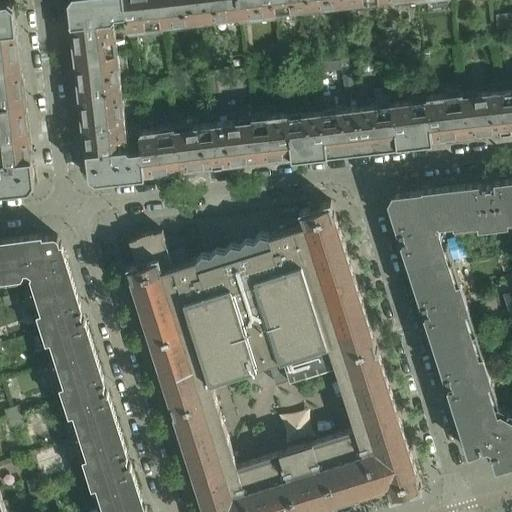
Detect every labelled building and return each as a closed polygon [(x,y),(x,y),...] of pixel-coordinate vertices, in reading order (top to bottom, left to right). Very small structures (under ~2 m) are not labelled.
[(14,6),(8,0),(0,1),(0,32),(17,31),(14,6)] [(69,0),(72,23),(113,18),(118,15),(117,9),(127,8),(125,0),(69,0)] [(125,0),(127,8),(128,14),(129,28),(133,30),(164,27),(163,25),(164,25),(160,0),(125,0)] [(160,0),(164,25),(240,16),(241,16),(238,0),(160,0)] [(238,0),(241,16),(240,16),(241,18),(277,14),(277,11),(275,0),(238,0)] [(309,0),(275,0),(277,11),(311,7),(309,0)] [(113,18),(72,23),(76,59),(119,54),(116,22),(113,18)] [(492,22),(482,23),(483,37),(493,36),(492,22)] [(17,31),(0,32),(0,66),(21,65),(17,31)] [(280,49),(271,49),(272,59),(280,58),(280,49)] [(119,54),(76,59),(80,93),(123,89),(119,54)] [(354,57),(342,58),(343,66),(354,65),(354,57)] [(341,59),(322,61),(323,72),(342,69),(341,59)] [(363,61),(364,72),(374,71),(373,60),(363,61)] [(21,65),(0,66),(0,103),(26,100),(21,65)] [(184,74),(172,75),(173,89),(185,87),(184,74)] [(353,74),(343,75),(343,82),(354,81),(353,74)] [(123,89),(80,93),(84,129),(127,125),(123,89)] [(511,91),(464,97),(468,134),(501,130),(501,132),(511,130),(511,91)] [(428,98),(429,101),(434,138),(468,134),(464,97),(463,94),(428,98)] [(26,100),(0,103),(0,139),(30,137),(26,100)] [(429,101),(393,105),(397,144),(433,140),(433,138),(434,138),(429,101)] [(393,105),(357,109),(361,149),(397,144),(393,105)] [(357,109),(323,113),(328,152),(361,149),(357,109)] [(252,118),(253,121),(257,159),(292,155),(287,117),(287,113),(252,118)] [(323,113),(287,117),(292,155),(292,157),(328,152),(323,113)] [(253,121),(174,130),(179,168),(213,164),(213,165),(225,164),(225,162),(257,159),(253,121)] [(129,144),(127,125),(84,129),(87,150),(121,147),(127,146),(129,144)] [(179,168),(174,130),(174,126),(143,130),(140,134),(142,148),(131,149),(127,146),(121,147),(124,177),(146,174),(146,172),(179,168)] [(30,137),(0,139),(0,191),(30,188),(35,181),(30,137)] [(124,177),(121,147),(87,150),(90,175),(96,180),(124,177)] [(511,179),(452,186),(456,223),(456,225),(482,222),(482,227),(510,224),(509,218),(511,218),(511,179)] [(425,190),(394,194),(390,200),(413,273),(450,262),(454,261),(450,245),(443,247),(438,231),(442,225),(456,223),(452,186),(424,190),(425,190)] [(304,511),(387,486),(391,499),(423,489),(332,200),(299,210),(303,223),(270,234),(270,233),(262,232),(256,238),(247,236),(241,243),(232,241),(226,247),(218,245),(212,252),(203,250),(198,256),(198,257),(189,259),(174,264),(170,251),(163,229),(155,232),(154,230),(138,235),(138,237),(130,240),(137,262),(127,265),(131,277),(205,511),(304,511)] [(43,234),(3,238),(7,279),(22,278),(26,275),(25,271),(30,270),(35,274),(39,287),(73,277),(62,241),(61,242),(59,237),(57,235),(53,234),(43,235),(43,234)] [(502,238),(480,245),(483,255),(505,248),(502,238)] [(185,246),(170,251),(174,264),(189,259),(185,246)] [(450,262),(413,273),(436,347),(472,336),(465,313),(470,311),(461,284),(457,285),(450,262)] [(96,350),(73,277),(39,287),(47,311),(41,312),(50,341),(55,339),(61,360),(96,350)] [(19,292),(3,297),(6,306),(21,302),(19,292)] [(472,336),(436,347),(459,419),(494,408),(488,387),(492,385),(484,357),(480,359),(472,336)] [(118,421),(96,350),(61,360),(68,382),(63,384),(71,411),(77,410),(83,432),(118,421)] [(26,422),(20,404),(5,409),(11,427),(26,422)] [(497,417),(494,408),(459,419),(470,452),(472,451),(473,452),(474,450),(478,449),(480,450),(481,448),(488,445),(492,447),(494,455),(493,457),(495,458),(496,462),(495,463),(497,464),(498,466),(511,461),(511,418),(503,415),(497,417)] [(142,494),(118,421),(83,432),(90,454),(85,456),(94,484),(98,482),(106,506),(142,494)] [(27,480),(32,498),(48,493),(42,475),(27,480)] [(147,511),(142,494),(106,506),(90,511),(147,511)]
